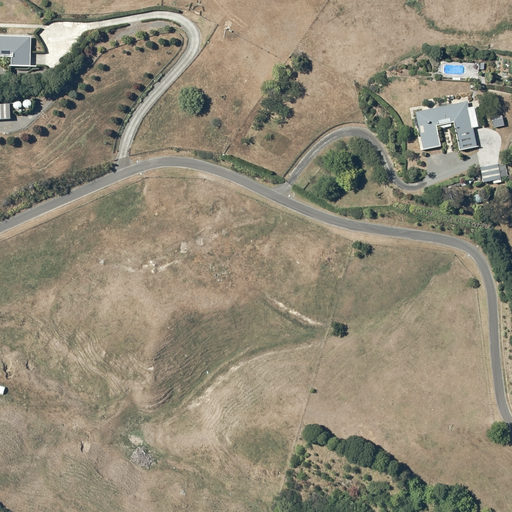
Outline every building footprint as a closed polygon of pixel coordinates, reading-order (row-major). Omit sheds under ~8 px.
[(31,66),(32,36),(0,35),(0,56),(13,57),(12,66),(31,66)] [(468,109),(467,102),(414,112),(422,150),(439,147),(435,129),(453,125),(458,151),(478,147),(474,128),(478,127),(474,107),(468,109)] [(0,118),(12,118),(11,103),(0,103),(0,118)] [(505,114),(491,119),(495,130),(509,125),(505,114)] [(501,179),(498,166),(479,170),(482,182),(501,179)]
